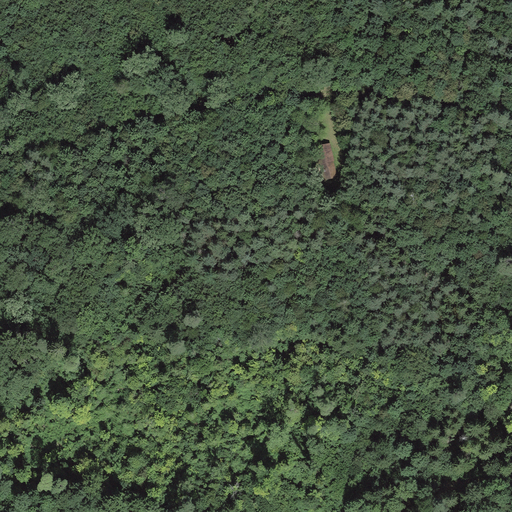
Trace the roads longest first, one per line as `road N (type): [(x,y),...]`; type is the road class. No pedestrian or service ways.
road 1 (track): [(511,110),(327,86),(0,156)]
road 2 (track): [(511,321),(427,269),(360,209),(327,86),(343,0)]
